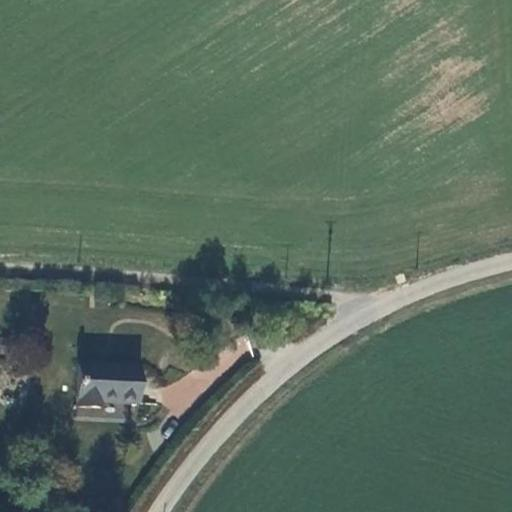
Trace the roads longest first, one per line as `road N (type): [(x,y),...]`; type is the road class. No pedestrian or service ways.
road 1 (unclassified): [(161,511),(220,433),(367,311),(511,263)]
road 2 (track): [(0,268),(229,281),(333,297),(367,311)]
